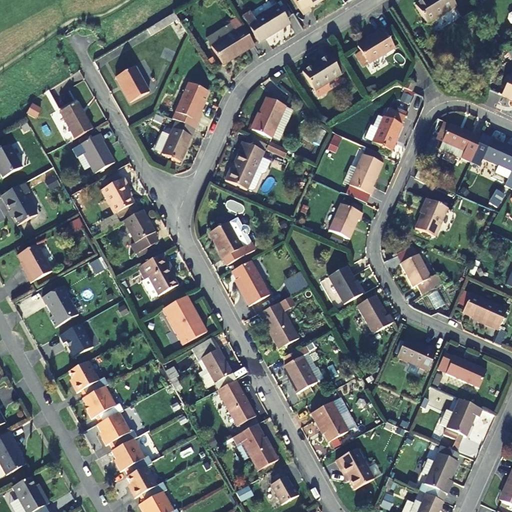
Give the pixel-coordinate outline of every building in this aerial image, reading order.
[(334,0),(295,0),(307,20),(315,15),(314,14),(334,0)] [(438,0),(425,9),(437,27),(465,9),(459,0),(438,0)] [(284,34),(282,32),(294,24),(284,8),(261,24),(255,15),(247,20),(264,46),(284,34)] [(183,25),(180,19),(153,36),(157,42),(183,25)] [(296,27),(294,24),(282,32),(284,34),(296,27)] [(368,49),(378,65),(405,49),(393,30),(384,35),(386,37),(368,49)] [(258,52),(245,33),(215,52),(227,71),(235,66),(234,65),(250,55),(251,56),(258,52)] [(360,51),(355,54),(362,68),(367,65),(360,51)] [(351,76),(339,57),(312,73),(325,93),(351,76)] [(136,109),(153,99),(139,73),(119,84),(124,92),(125,92),(136,109)] [(412,90),(421,94),(425,84),(417,81),(412,90)] [(211,97),(193,89),(176,126),(180,128),(198,135),(199,136),(205,121),(201,119),(211,97)] [(260,133),(278,142),(293,110),(274,101),(260,133)] [(32,103),(26,113),(35,118),(41,108),(32,103)] [(80,147),(98,137),(90,123),(89,124),(82,110),(65,119),(80,147)] [(410,126),(391,118),(380,143),(398,151),(410,126)] [(440,141),(449,124),(444,121),(435,138),(440,141)] [(478,161),(489,137),(452,122),(444,140),(450,142),(447,148),(478,161)] [(198,135),(180,128),(165,160),(183,168),(198,135)] [(505,164),(511,167),(511,143),(490,134),(489,137),(478,161),(487,165),(490,160),(504,166),(505,164)] [(262,193),(269,177),(263,174),(269,160),(271,155),(270,154),(273,147),(257,140),(254,147),(250,145),(247,153),(248,153),(241,168),(243,169),(240,173),(238,172),(233,184),(253,193),(254,191),(259,194),(262,193)] [(106,142),(85,153),(101,181),(121,171),(108,149),(109,148),(106,142)] [(295,153),(277,146),(276,149),(293,157),(295,153)] [(293,157),(276,149),(274,152),(292,160),(293,157)] [(0,172),(7,186),(27,176),(14,153),(0,160),(0,172)] [(391,166),(372,157),(358,188),(379,197),(383,190),(381,189),(391,166)] [(269,177),(273,176),(278,164),(269,160),(263,174),(269,177)] [(130,186),(108,198),(120,221),(139,210),(133,198),(136,197),(130,186)] [(496,189),(488,203),(497,208),(505,194),(496,189)] [(34,201),(29,191),(6,204),(22,234),(42,223),(31,203),(34,201)] [(435,201),(431,209),(434,209),(431,216),(424,231),(443,239),(456,210),(435,201)] [(370,216),(351,207),(339,234),(357,242),(366,222),(367,223),(370,216)] [(135,254),(140,263),(151,258),(159,253),(154,244),(158,241),(159,241),(147,219),(128,229),(141,251),(135,254)] [(80,220),(71,223),(74,231),(82,228),(80,220)] [(248,233),(243,225),(216,241),(221,249),(222,248),(235,271),(262,256),(253,242),(255,240),(256,237),(254,233),(250,232),(248,233)] [(331,233),(329,241),(342,246),(345,238),(331,233)] [(158,241),(154,244),(159,253),(163,250),(158,241)] [(396,254),(400,262),(416,254),(412,246),(396,254)] [(57,279),(42,252),(23,262),(34,282),(32,283),(36,290),(38,289),(57,279)] [(426,255),(407,265),(420,289),(423,287),(428,297),(448,286),(442,276),(438,279),(426,255)] [(152,261),(151,258),(140,263),(142,266),(152,261)] [(182,292),(178,285),(175,280),(179,278),(175,272),(169,260),(143,275),(149,287),(148,288),(156,304),(162,301),(163,303),(182,292)] [(257,268),(239,278),(253,304),(251,305),(255,312),(275,301),(257,268)] [(352,308),(370,297),(354,269),(335,280),(352,308)] [(283,280),(290,296),(308,287),(300,272),(283,280)] [(83,322),(67,293),(47,304),(47,305),(51,312),(57,323),(55,324),(60,334),(63,333),(83,322)] [(505,331),(511,315),(511,309),(478,294),(470,313),(485,321),(484,322),(505,331)] [(383,297),(365,309),(381,336),(401,324),(397,317),(395,318),(383,297)] [(296,302),(285,308),(265,320),(283,351),(303,340),(290,317),(301,311),(296,302)] [(188,353),(212,341),(207,331),(204,333),(201,326),(203,324),(192,304),(168,317),(188,353)] [(98,354),(85,331),(68,341),(64,343),(69,350),(71,349),(79,364),(81,364),(98,354)] [(412,339),(403,358),(433,372),(443,351),(436,347),(435,350),(412,339)] [(229,369),(230,368),(217,345),(197,356),(203,366),(206,364),(221,390),(237,380),(233,373),(232,373),(229,369)] [(293,368),(290,370),(297,383),(295,384),(302,397),(322,386),(309,360),(312,358),(308,352),(289,362),(293,368)] [(493,372),(461,358),(454,374),(486,389),(493,372)] [(103,387),(93,368),(85,372),(97,392),(100,398),(109,393),(113,391),(109,384),(103,387)] [(295,384),(297,383),(290,370),(288,371),(295,384)] [(97,392),(85,372),(74,378),(80,390),(78,392),(82,399),(86,397),(90,404),(100,398),(97,392)] [(242,432),(260,422),(240,386),(222,397),(242,432)] [(120,411),(109,393),(100,398),(109,414),(114,425),(124,419),(128,417),(123,409),(120,411)] [(109,414),(100,398),(90,404),(88,405),(94,417),(92,418),(97,425),(101,423),(105,430),(114,425),(109,414)] [(430,409),(434,400),(430,398),(426,408),(430,409)] [(488,410),(465,399),(459,414),(452,428),(449,435),(466,443),(469,436),(471,437),(481,415),(485,417),(488,410)] [(335,446),(352,437),(336,408),(317,418),(321,426),(322,425),(335,446)] [(445,425),(452,428),(459,414),(451,410),(445,425)] [(134,437),(124,419),(114,425),(127,451),(139,445),(142,443),(137,436),(134,437)] [(127,451),(114,425),(105,430),(102,431),(109,443),(107,444),(112,452),(115,450),(118,456),(127,451)] [(277,453),(276,454),(262,430),(238,443),(242,450),(242,453),(249,465),(256,461),(264,475),(283,464),(277,453)] [(13,441),(9,433),(0,437),(0,465),(6,476),(25,466),(12,442),(13,441)] [(149,464),(139,445),(127,451),(140,478),(151,472),(157,469),(153,461),(149,464)] [(445,449),(443,453),(454,458),(456,453),(445,449)] [(140,478),(127,451),(118,456),(117,457),(123,469),(122,470),(126,478),(130,475),(134,482),(140,478)] [(359,491),(378,480),(362,451),(341,463),(345,471),(347,470),(359,491)] [(442,457),(435,454),(429,468),(436,471),(430,485),(437,489),(433,496),(447,502),(450,495),(452,496),(456,487),(453,486),(463,462),(454,458),(443,453),(442,457)] [(162,492),(151,472),(140,478),(150,498),(162,492)] [(39,492),(31,478),(12,488),(25,511),(35,511),(49,505),(42,491),(39,492)] [(150,498),(140,478),(134,482),(132,483),(138,493),(136,495),(141,504),(145,501),(150,498)] [(290,481),(275,489),(287,508),(303,499),(298,489),(296,490),(290,481)] [(240,502),(253,498),(249,487),(237,491),(240,502)] [(157,511),(176,511),(168,498),(172,496),(168,488),(162,492),(150,498),(157,511)] [(422,511),(443,511),(448,503),(430,495),(422,511)] [(157,511),(150,498),(145,501),(148,508),(144,510),(145,511),(157,511)]
